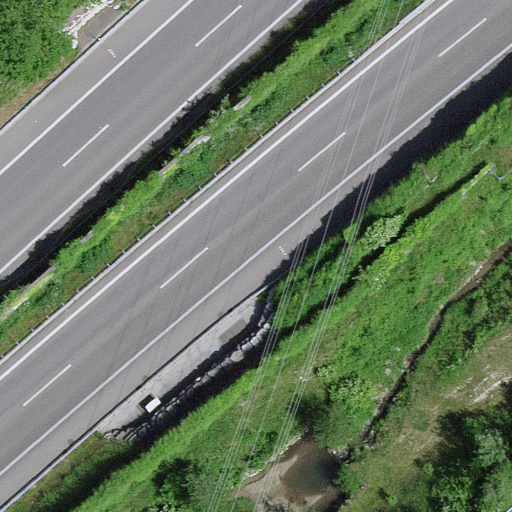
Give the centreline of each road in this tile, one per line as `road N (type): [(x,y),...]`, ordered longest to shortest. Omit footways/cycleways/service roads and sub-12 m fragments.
road 1 (motorway): [(0,426),(509,0)]
road 2 (motorway): [(247,0),(0,223)]
